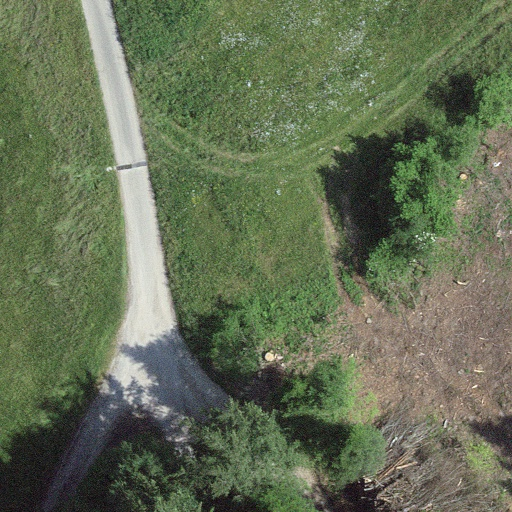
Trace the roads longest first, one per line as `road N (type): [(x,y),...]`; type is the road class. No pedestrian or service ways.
road 1 (unclassified): [(148,339),(149,121),(114,0)]
road 2 (track): [(57,511),(148,339)]
road 3 (track): [(299,511),(219,402),(174,392)]
road 4 (track): [(191,511),(174,392),(148,339)]
